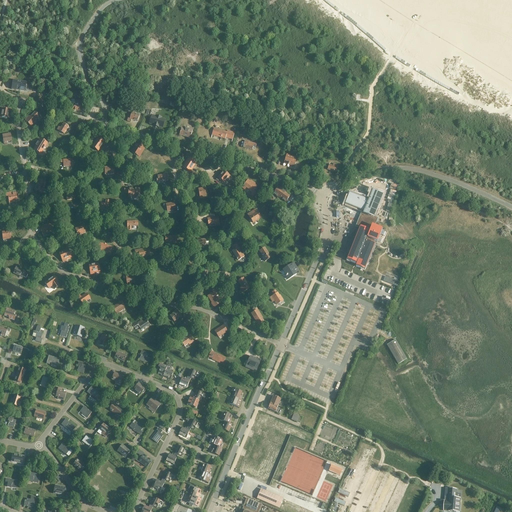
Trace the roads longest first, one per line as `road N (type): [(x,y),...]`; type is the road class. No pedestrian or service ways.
road 1 (residential): [(321,200),(300,183),(18,99)]
road 2 (unclassified): [(38,445),(102,364),(177,398),(169,436)]
road 3 (unclassified): [(321,200),(355,177),(402,167),(511,207)]
road 4 (residential): [(209,511),(280,344)]
road 5 (residential): [(321,200),(326,243),(280,344)]
road 6 (residential): [(140,294),(55,266),(26,211)]
road 7 (unclassified): [(147,264),(118,250),(80,206),(26,211)]
